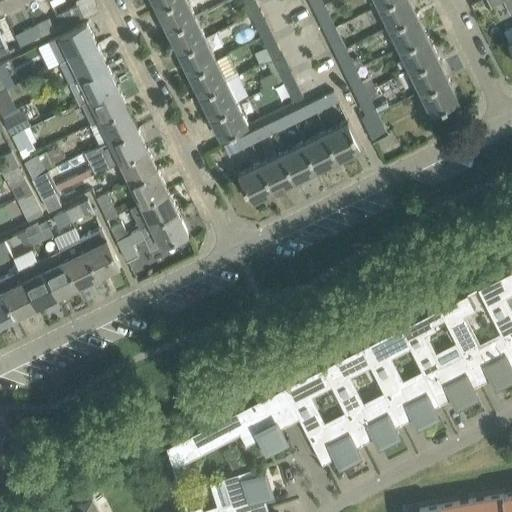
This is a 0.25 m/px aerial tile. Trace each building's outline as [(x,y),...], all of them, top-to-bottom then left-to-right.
[(169,27),(196,14),(188,0),(169,0),(158,6),(169,27)] [(244,0),(251,14),(261,9),(256,0),(244,0)] [(390,24),(417,11),(411,0),(385,0),(380,3),(390,24)] [(504,0),(511,14),(511,13),(511,0),(489,0),(492,4),(500,0),(504,0)] [(62,24),(86,13),(81,2),(57,13),(62,24)] [(326,29),(336,24),(325,3),(315,8),(326,29)] [(2,6),(0,6),(0,53),(1,55),(11,50),(0,28),(0,16),(7,13),(2,6)] [(262,35),(272,30),(261,9),(251,14),(238,20),(244,30),(257,24),(262,35)] [(401,46),(428,33),(417,11),(390,24),(401,46)] [(179,49),(206,36),(196,14),(169,27),(179,49)] [(41,35),(55,28),(49,17),(35,23),(41,35)] [(60,61),(98,42),(88,21),(70,30),(60,34),(50,39),(60,61)] [(29,40),(41,35),(35,23),(24,29),(29,40)] [(336,50),(346,46),(336,24),(326,29),(336,50)] [(260,64),(274,57),(283,53),(272,30),(262,35),(268,47),(254,53),(260,64)] [(411,67),(438,54),(428,33),(401,46),(401,47),(392,52),(401,71),(411,66),(411,67)] [(190,70),(217,57),(206,36),(179,49),(190,70)] [(346,46),(336,50),(346,72),(363,63),(357,51),(359,50),(355,41),(346,46)] [(81,76),(108,63),(98,42),(60,61),(70,81),(81,76)] [(284,78),(293,73),(283,53),(274,57),(284,78)] [(422,89),(449,76),(438,54),(411,67),(422,89)] [(200,92),(227,79),(217,57),(190,70),(200,92)] [(91,97),(118,84),(108,63),(81,76),(91,97)] [(375,84),(371,76),(365,63),(363,63),(346,72),(357,93),(375,84)] [(13,73),(2,78),(0,72),(0,90),(7,87),(7,86),(17,81),(13,73)] [(295,100),(303,95),(293,73),(284,78),(295,100)] [(422,89),(424,93),(433,111),(460,98),(449,76),(422,89)] [(211,114),(238,100),(227,79),(200,92),(211,114)] [(101,118),(128,105),(118,84),(91,97),(101,118)] [(365,118),(378,111),(371,98),(380,94),(375,84),(357,93),(366,112),(362,114),(365,118)] [(7,87),(0,90),(0,105),(4,114),(17,108),(7,87)] [(317,110),(339,99),(335,89),(312,100),(317,110)] [(222,136),(240,127),(249,123),(238,100),(211,114),(222,136)] [(296,121),(317,110),(312,100),(291,111),(296,121)] [(111,139),(138,125),(128,105),(101,118),(111,139)] [(32,127),(31,125),(32,124),(24,108),(5,117),(14,136),(32,127)] [(274,131),(296,121),(291,111),(269,121),(274,131)] [(375,138),(388,132),(378,111),(365,118),(375,138)] [(362,146),(353,128),(349,118),(326,128),(340,156),(362,146)] [(252,142),(274,131),(269,121),(248,132),(252,142)] [(121,159),(148,146),(138,125),(111,139),(100,144),(101,146),(89,152),(95,165),(98,171),(121,159)] [(32,127),(14,136),(24,155),(36,149),(32,141),(37,139),(32,127)] [(318,167),(340,156),(326,128),(305,139),(318,167)] [(230,153),(252,142),(248,132),(226,143),(230,153)] [(297,177),(318,167),(305,139),(283,149),(297,177)] [(131,180),(158,167),(148,146),(121,159),(131,180)] [(0,162),(7,176),(22,169),(12,149),(7,151),(3,153),(3,154),(0,155),(0,162)] [(275,188),(297,177),(283,149),(262,160),(275,188)] [(34,176),(47,169),(39,153),(25,159),(34,176)] [(253,199),(275,188),(262,160),(239,171),(253,199)] [(95,165),(57,183),(59,188),(98,171),(95,165)] [(141,201),(168,188),(158,167),(131,180),(141,201)] [(47,169),(34,176),(43,196),(55,190),(59,188),(57,183),(49,168),(47,169)] [(18,197),(33,190),(22,169),(7,176),(18,197)] [(141,227),(178,208),(168,188),(141,201),(131,206),(132,209),(141,227)] [(33,190),(18,197),(30,220),(44,212),(33,190)] [(55,190),(43,196),(44,197),(49,209),(62,203),(55,190)] [(108,218),(119,212),(108,191),(98,196),(108,218)] [(88,198),(66,209),(68,213),(71,221),(87,213),(92,214),(95,212),(88,198)] [(146,236),(156,231),(162,243),(189,230),(178,208),(141,227),(129,233),(117,239),(128,259),(139,254),(132,240),(145,234),(146,236)] [(60,226),(71,221),(66,209),(54,215),(60,226)] [(117,239),(129,233),(122,220),(111,226),(117,239)] [(25,230),(30,241),(44,234),(39,223),(25,230)] [(121,264),(108,236),(102,226),(81,236),(99,274),(121,264)] [(79,284),(99,274),(81,236),(60,246),(61,248),(79,284)] [(61,248),(40,259),(58,294),(79,284),(61,248)] [(58,294),(40,259),(20,268),(24,277),(37,304),(58,294)] [(17,315),(37,304),(24,277),(20,268),(0,277),(0,279),(3,287),(17,315)] [(511,311),(503,294),(511,289),(511,283),(507,273),(479,287),(502,333),(503,333),(511,350),(511,311)] [(0,322),(17,315),(3,287),(0,279),(0,322)] [(511,350),(503,333),(502,333),(480,345),(464,314),(476,308),(468,293),(440,307),(445,318),(464,353),(479,383),(493,376),(496,383),(500,381),(501,384),(511,378),(511,350)] [(429,313),(401,327),(405,334),(425,373),(426,372),(441,402),(454,395),(458,403),(477,393),(473,386),(479,383),(464,353),(441,364),(425,334),(437,328),(435,323),(445,318),(440,307),(429,313)] [(441,402),(426,372),(425,373),(401,385),(385,353),(395,348),(392,341),(405,334),(401,327),(362,346),(386,393),(386,392),(402,422),(415,415),(419,422),(422,420),(424,423),(436,417),(434,414),(438,413),(434,406),(441,402)] [(347,373),(359,367),(351,352),(323,366),(347,412),(348,412),(363,442),(376,435),(380,442),(399,432),(396,426),(402,422),(386,392),(386,393),(362,405),(347,373)] [(308,393),(320,387),(312,372),(285,386),(301,416),(300,416),(323,462),(337,455),(341,462),(360,452),(357,445),(363,442),(348,412),(347,412),(323,424),(308,393)] [(300,416),(301,416),(285,386),(168,446),(174,466),(203,452),(202,450),(242,429),(248,441),(246,442),(246,444),(262,436),(268,448),(271,446),(273,448),(285,442),(283,440),(287,438),(281,426),(300,416)] [(0,416),(0,440),(13,435),(3,415),(0,416)] [(266,471),(258,473),(256,466),(221,477),(222,478),(225,477),(233,502),(205,511),(203,504),(188,509),(188,511),(256,511),(269,508),(265,494),(272,491),(266,471)] [(506,511),(504,494),(473,499),(474,511),(506,511)] [(474,511),(473,499),(441,505),(442,511),(474,511)] [(99,511),(100,511),(98,511),(87,511),(83,503),(64,511),(99,511)]
